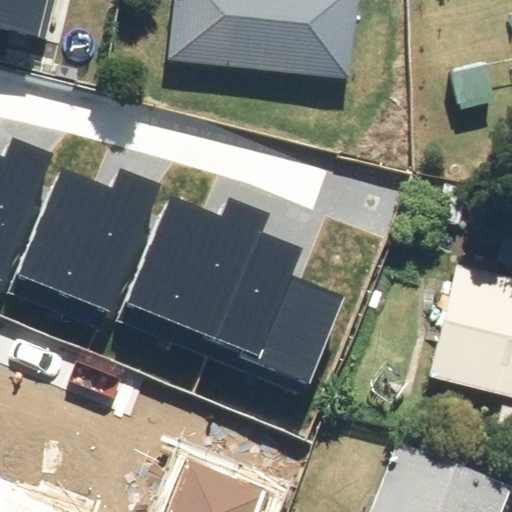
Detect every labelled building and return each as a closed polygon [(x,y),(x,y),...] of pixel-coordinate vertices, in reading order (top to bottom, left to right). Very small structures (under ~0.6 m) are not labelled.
[(0,0),(0,22),(41,32),(48,0),(0,0)] [(178,0),(174,56),(354,72),(360,0),(178,0)] [(0,178),(0,296),(1,297),(61,158),(19,140),(2,179),(0,178)] [(55,190),(12,289),(103,328),(163,189),(120,171),(103,210),(55,190)] [(166,216),(125,314),(216,353),(266,236),(275,215),(231,197),(214,236),(166,216)] [(302,251),(266,236),(216,353),(307,391),(346,301),(290,278),(302,251)] [(511,270),(465,259),(436,371),(510,390),(498,436),(511,439),(511,270)] [(0,508),(8,491),(0,487),(0,405),(17,366),(0,358),(0,508)] [(506,511),(511,500),(511,474),(405,430),(371,511),(506,511)] [(259,511),(267,494),(190,465),(172,511),(259,511)]
